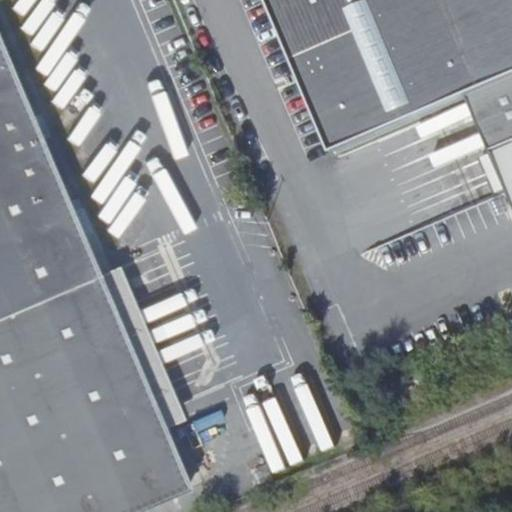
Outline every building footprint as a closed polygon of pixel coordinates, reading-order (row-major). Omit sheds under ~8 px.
[(511,0),(266,0),(332,156),(464,100),(474,95),(496,149),(486,153),(488,157),(504,194),(511,214),(511,0)] [(0,511),(147,511),(188,495),(163,432),(100,278),(0,33),(0,511)] [(464,100),(486,153),(496,149),(474,95),(464,100)] [(493,198),(504,194),(488,157),(477,162),(493,198)] [(100,278),(163,432),(184,424),(121,270),(100,278)]
